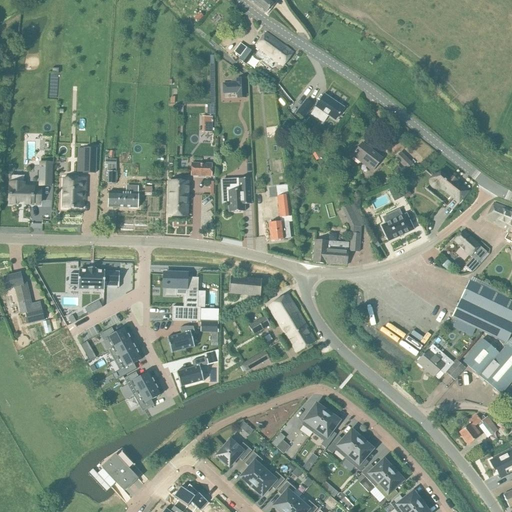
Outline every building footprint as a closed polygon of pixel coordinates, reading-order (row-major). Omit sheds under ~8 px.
[(271,0),(249,0),(265,13),(274,2),(271,0)] [(256,46),(284,66),(294,52),(266,32),(262,38),(256,46)] [(235,51),(241,56),(239,59),(247,65),(255,53),(247,47),(241,43),(235,51)] [(236,82),(222,83),(223,94),(237,93),(246,93),(246,86),(245,78),(236,78),(236,82)] [(311,115),(324,123),(329,116),(335,120),(339,114),(340,115),(340,113),(343,107),(324,95),(311,115)] [(282,97),(278,101),(283,106),(287,103),(282,97)] [(304,117),(314,105),(307,100),(297,112),(304,117)] [(203,132),(212,133),(212,117),(204,116),(203,132)] [(313,127),(308,134),(319,144),(325,138),(313,127)] [(382,158),(362,143),(353,156),(373,170),(382,158)] [(325,155),(319,144),(310,149),(316,160),(325,155)] [(84,148),(83,173),(95,173),(96,149),(84,148)] [(401,152),(395,158),(407,169),(412,164),(401,152)] [(106,157),(105,165),(108,165),(108,172),(109,172),(108,183),(116,184),(117,159),(109,159),(108,157),(106,157)] [(39,162),(38,187),(52,187),(53,162),(39,162)] [(211,176),(212,164),(192,163),(191,176),(211,176)] [(399,176),(404,171),(398,166),(393,171),(399,176)] [(442,189),(453,197),(453,198),(459,202),(468,191),(449,176),(447,179),(440,173),(436,178),(434,176),(431,179),(430,181),(430,183),(431,185),(433,186),(434,187),(437,188),(439,188),(441,188),(442,189)] [(63,178),(62,208),(82,209),(83,191),(85,191),(85,179),(63,178)] [(238,179),(223,180),(223,191),(223,202),(228,202),(229,212),(245,211),(244,204),(251,204),(251,203),(251,201),(250,178),(238,179)] [(168,216),(187,216),(188,181),(169,181),(168,216)] [(9,182),(8,206),(19,206),(19,203),(24,203),(23,206),(34,206),(34,205),(41,205),(42,188),(35,188),(35,186),(25,186),(25,182),(9,182)] [(406,185),(400,188),(406,199),(412,195),(406,185)] [(108,207),(138,208),(138,186),(127,186),(127,192),(109,192),(108,207)] [(281,222),(269,224),(270,230),(271,240),(291,238),(289,228),(288,214),(286,203),(278,204),(280,219),(281,219),(281,222)] [(511,209),(494,203),(487,220),(511,229),(511,209)] [(385,223),(380,225),(388,242),(415,230),(407,213),(402,215),(399,209),(382,217),(385,223)] [(362,216),(350,222),(352,226),(351,232),(351,241),(350,251),(359,252),(360,242),(360,233),(361,227),(366,224),(362,216)] [(459,246),(471,256),(478,262),(487,252),(480,246),(470,238),(463,231),(454,240),(460,246),(459,246)] [(315,241),(314,253),(313,262),(346,265),(348,248),(334,247),(334,249),(328,248),(328,242),(315,241)] [(443,266),(447,270),(452,265),(447,260),(443,266)] [(70,274),(69,286),(78,286),(78,289),(104,290),(104,287),(118,288),(119,288),(119,272),(105,272),(105,271),(96,271),(96,269),(88,268),(88,270),(79,270),(78,274),(70,274)] [(163,271),(162,289),(165,289),(165,296),(176,297),(176,296),(176,290),(186,290),(186,307),(183,307),(172,307),(172,321),(200,322),(201,308),(197,308),(198,291),(198,278),(188,277),(188,272),(163,271)] [(4,277),(6,287),(7,288),(15,287),(19,302),(30,299),(26,283),(23,284),(20,274),(4,277)] [(229,294),(260,297),(262,280),(230,276),(229,294)] [(511,301),(469,281),(461,299),(511,323),(511,301)] [(288,295),(268,306),(287,337),(306,326),(288,295)] [(485,333),(506,343),(511,331),(511,323),(461,299),(452,317),(485,333)] [(25,312),(28,324),(45,321),(42,308),(25,312)] [(265,316),(250,326),(255,334),(270,325),(265,316)] [(201,321),(200,330),(218,330),(218,322),(201,321)] [(306,326),(287,337),(296,353),(315,342),(306,326)] [(181,334),(167,338),(171,354),(195,347),(191,333),(194,332),(193,327),(185,327),(180,328),(181,334)] [(102,333),(100,335),(103,341),(107,339),(112,348),(130,338),(127,333),(125,328),(115,333),(112,328),(106,331),(102,333)] [(112,348),(108,350),(114,360),(136,349),(130,338),(112,348)] [(482,339),(463,361),(467,365),(501,394),(511,381),(511,349),(506,344),(498,353),(482,339)] [(397,345),(414,353),(416,347),(399,340),(397,345)] [(84,343),(81,345),(90,361),(96,358),(87,342),(84,343)] [(119,371),(112,375),(115,381),(137,369),(134,364),(142,360),(139,355),(136,349),(114,360),(119,371)] [(423,356),(417,362),(427,372),(433,377),(439,370),(441,368),(446,373),(448,374),(454,380),(465,368),(456,360),(453,363),(444,354),(439,359),(428,350),(424,354),(422,355),(423,356)] [(257,355),(243,363),(248,372),(262,364),(258,357),(257,355)] [(193,367),(176,372),(180,388),(204,381),(200,367),(207,365),(205,358),(192,361),(193,367)] [(130,375),(124,379),(133,396),(155,384),(151,377),(149,372),(139,378),(136,372),(130,375)] [(155,384),(133,396),(142,412),(154,406),(151,401),(161,395),(158,390),(155,384)] [(302,425),(313,433),(329,410),(329,411),(327,410),(325,409),(323,409),(321,408),(316,405),(302,425)] [(320,445),(326,449),(336,434),(331,431),(339,421),(333,417),(333,415),(332,414),(331,412),(329,411),(329,410),(313,433),(323,441),(320,445)] [(470,424),(459,432),(468,445),(480,436),(474,427),(477,424),(488,438),(498,431),(497,430),(487,417),(485,418),(483,416),(479,419),(476,415),(468,421),(470,424)] [(335,450),(345,459),(364,438),(363,437),(363,438),(361,437),(360,436),(358,435),(356,435),(351,431),(343,440),(338,436),(327,449),(332,454),(335,450)] [(272,444),(277,448),(285,437),(280,433),(272,444)] [(364,438),(345,459),(360,472),(368,462),(364,458),(372,449),(367,445),(367,443),(366,441),(365,440),(363,438),(364,438)] [(215,454),(221,460),(222,461),(222,462),(223,463),(224,464),(225,464),(225,465),(226,465),(227,465),(229,466),(237,457),(242,462),(252,451),(243,443),(238,448),(230,441),(222,450),(220,451),(218,451),(217,452),(216,454),(215,453),(215,454)] [(511,449),(489,461),(494,471),(496,470),(500,478),(511,472),(511,449)] [(102,469),(97,474),(111,488),(116,483),(123,477),(130,470),(134,466),(135,466),(135,465),(122,451),(116,456),(110,462),(102,469)] [(241,477),(246,481),(246,483),(247,485),(248,486),(250,488),(249,488),(250,488),(265,471),(258,465),(263,460),(254,452),(244,463),(249,468),(241,477)] [(361,473),(375,487),(395,468),(393,467),(391,466),(390,465),(388,465),(384,460),(374,469),(370,464),(361,473)] [(290,462),(287,466),(293,472),(297,468),(290,462)] [(395,468),(375,487),(388,502),(398,493),(393,489),(402,480),(398,476),(398,474),(397,472),(396,470),(395,469),(395,468)] [(265,471),(250,488),(250,489),(250,488),(252,489),(253,490),(255,491),(257,491),(262,495),(270,486),(275,491),(285,480),(276,472),(271,477),(265,471)] [(308,478),(303,484),(308,488),(313,482),(308,478)] [(274,506),(279,510),(279,511),(287,511),(298,500),(291,494),(296,489),(287,481),(277,492),(282,497),(274,506)] [(174,497),(188,506),(191,502),(200,511),(208,502),(189,485),(185,490),(181,487),(174,497)] [(423,502),(422,500),(420,499),(419,498),(417,498),(413,493),(403,500),(399,495),(389,503),(396,511),(410,511),(424,502),(424,501),(423,502)] [(298,500),(287,511),(314,511),(318,508),(309,501),(304,506),(298,500)] [(428,511),(426,509),(426,507),(425,506),(425,504),(424,502),(410,511),(428,511)]
